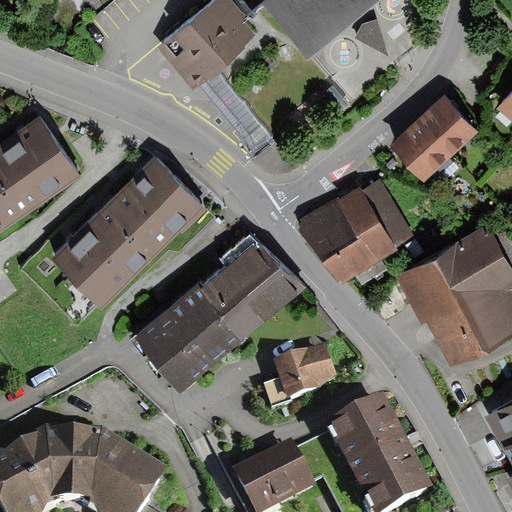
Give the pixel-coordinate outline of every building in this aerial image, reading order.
[(229,0),(211,0),(156,44),(190,88),(218,66),(257,35),(245,20),(229,0)] [(266,0),(263,2),(266,5),(309,57),(377,0),(266,0)] [(362,24),(356,38),(388,54),(377,19),(362,24)] [(511,86),(496,104),(511,119),(511,86)] [(451,102),(444,94),(390,146),(425,184),(480,132),(451,102)] [(37,118),(0,143),(0,230),(78,176),(37,118)] [(199,202),(151,154),(114,190),(50,254),(99,302),(199,202)] [(337,198),(302,221),(302,233),(342,284),(397,250),(395,247),(414,236),(381,179),(362,190),(360,188),(339,200),(337,198)] [(511,271),(483,224),(392,278),(419,322),(425,318),(454,366),(511,331),(511,271)] [(304,287),(256,247),(206,289),(245,337),(304,287)] [(245,337),(206,289),(201,284),(135,339),(180,393),(245,337)] [(325,345),(274,360),(281,378),(265,384),(274,407),(293,401),(291,397),(322,387),(335,377),(325,345)] [(324,425),(349,473),(369,511),(390,511),(430,491),(405,444),(380,396),(324,425)] [(511,396),(490,410),(510,443),(511,441),(511,396)] [(47,424),(0,449),(0,496),(9,511),(40,511),(57,503),(55,498),(89,498),(86,503),(100,511),(138,511),(167,469),(102,427),(47,424)] [(260,511),(315,483),(290,437),(233,468),(256,511),(260,511)]
